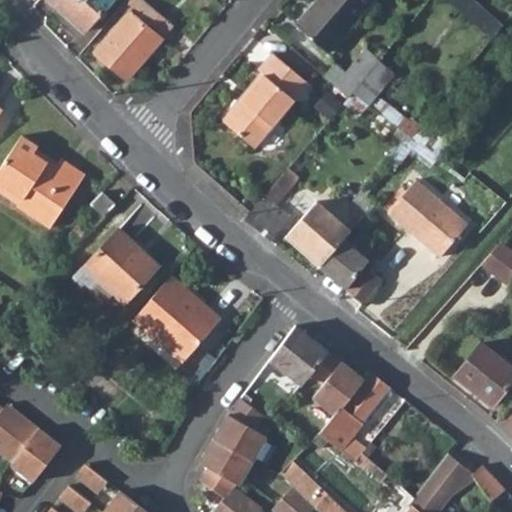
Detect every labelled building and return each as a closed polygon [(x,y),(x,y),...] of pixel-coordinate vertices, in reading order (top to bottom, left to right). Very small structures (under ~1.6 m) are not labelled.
[(47,0),(83,32),(110,0),(47,0)] [(127,12),(94,52),(126,79),(160,39),(151,32),(162,19),(140,0),(129,13),(127,12)] [(371,6),(364,0),(319,0),(296,27),(313,42),(328,56),(371,6)] [(451,0),(494,36),(506,22),(479,0),(451,0)] [(335,65),(324,78),(347,98),(353,92),(377,61),(366,52),(346,75),(335,65)] [(254,79),(221,120),(253,147),(305,83),(269,53),(255,70),(262,75),(257,81),(254,79)] [(415,130),(411,136),(439,157),(449,143),(422,122),(415,130)] [(23,134),(0,170),(0,181),(24,197),(21,202),(19,205),(52,227),(87,174),(62,158),(55,169),(47,162),(48,161),(35,152),(40,145),(23,134)] [(263,196),(243,219),(270,241),(288,220),(273,207),(298,177),(287,168),(263,196)] [(467,224),(415,180),(387,213),(438,258),(467,224)] [(101,194),(90,205),(103,218),(114,207),(101,194)] [(293,212),(301,219),(315,204),(306,197),(293,212)] [(301,219),(288,234),(321,263),(350,231),(329,213),(316,202),(315,204),(301,219)] [(117,228),(81,267),(120,304),(156,265),(117,228)] [(511,250),(500,242),(479,265),(505,284),(511,275),(511,250)] [(330,275),(346,288),(362,268),(346,255),(330,275)] [(362,268),(346,288),(362,301),(380,278),(364,265),(362,268)] [(171,276),(133,321),(183,363),(221,318),(203,303),(198,308),(182,294),(186,289),(171,276)] [(295,324),(269,359),(280,367),(300,383),(308,373),(326,349),(301,329),(295,324)] [(481,343),(455,376),(492,406),(511,380),(511,367),(488,349),(481,343)] [(364,380),(326,349),(308,373),(321,383),(311,396),(334,413),(339,407),(341,405),(342,406),(364,380)] [(269,359),(257,375),(265,381),(272,377),(292,393),(299,383),(300,383),(280,367),(269,359)] [(326,424),(319,432),(355,460),(362,451),(365,448),(351,437),(389,388),(369,372),(364,380),(342,406),(341,405),(339,407),(334,413),(326,424)] [(253,428),(263,415),(248,402),(240,397),(228,413),(200,461),(209,466),(199,478),(222,496),(209,511),(256,511),(260,507),(232,484),(234,481),(237,483),(266,436),(253,428)] [(0,404),(0,450),(12,460),(10,462),(32,480),(61,444),(7,402),(3,407),(0,404)] [(365,448),(362,451),(368,455),(375,447),(370,442),(365,448)] [(437,511),(450,497),(451,496),(474,480),(470,475),(473,472),(447,452),(443,457),(413,496),(407,503),(416,510),(414,511),(437,511)] [(97,493),(107,480),(84,462),(74,475),(97,493)] [(473,472),(470,475),(474,480),(488,498),(501,486),(496,480),(480,464),(473,472)] [(68,484),(58,496),(77,511),(81,511),(90,501),(68,484)] [(275,511),(309,511),(314,506),(295,487),(293,486),(271,508),(275,511)] [(147,511),(119,489),(100,511),(147,511)] [(326,493),(315,505),(323,511),(341,511),(344,509),(341,507),(332,498),(326,493)]
